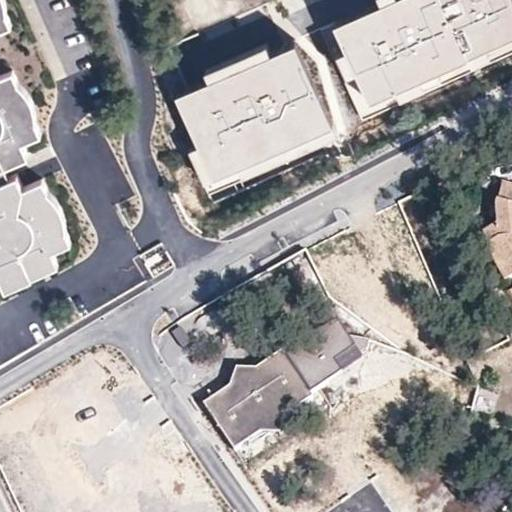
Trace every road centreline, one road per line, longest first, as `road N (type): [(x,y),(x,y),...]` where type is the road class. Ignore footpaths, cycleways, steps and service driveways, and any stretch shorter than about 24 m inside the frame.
road 1 (residential): [(511,106),(200,275)]
road 2 (residential): [(122,0),(146,100),(143,162),(200,275)]
road 3 (residential): [(117,323),(248,511)]
road 4 (residential): [(0,386),(117,323)]
